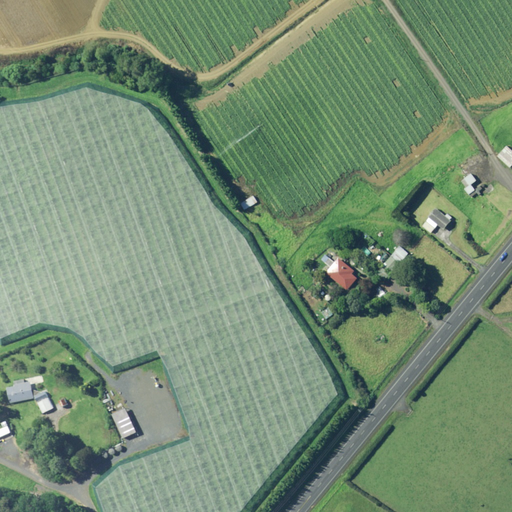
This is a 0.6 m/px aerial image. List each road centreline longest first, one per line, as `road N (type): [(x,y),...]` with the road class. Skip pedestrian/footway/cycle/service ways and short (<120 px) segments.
road 1 (secondary): [(511,252),(298,511)]
road 2 (unknown): [(511,174),(387,0)]
